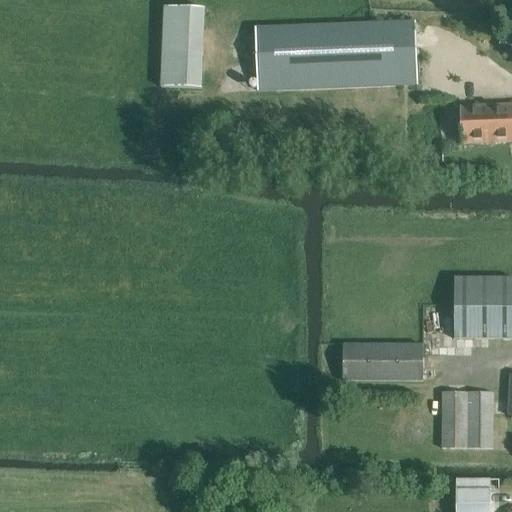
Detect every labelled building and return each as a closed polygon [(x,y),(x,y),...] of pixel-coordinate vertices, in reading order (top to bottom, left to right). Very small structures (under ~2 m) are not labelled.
[(165,9),(161,88),(203,91),(206,11),(165,9)] [(258,93),(418,87),(415,24),(255,31),(258,93)] [(511,106),(462,108),(462,120),(463,146),(511,144),(511,106)] [(455,341),(511,340),(511,279),(456,279),(455,341)] [(423,382),(423,346),(343,346),(343,382),(423,382)] [(493,451),(494,395),(443,394),(443,450),(493,451)] [(455,511),(488,511),(488,481),(456,481),(455,511)]
